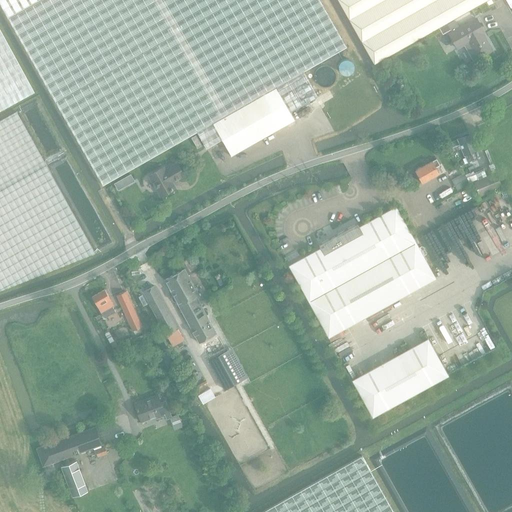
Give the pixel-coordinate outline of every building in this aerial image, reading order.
[(0,0),(0,3),(103,184),(196,131),(303,71),(346,47),(319,0),(0,0)] [(337,0),(374,64),(438,28),(446,23),(487,0),(337,0)] [(476,18),(449,33),(457,48),(464,44),(468,52),(473,49),(478,57),(492,49),(480,29),(482,28),(476,18)] [(446,23),(438,28),(442,34),(450,30),(446,23)] [(0,110),(34,92),(0,29),(0,110)] [(303,71),(196,131),(206,148),(221,139),(231,156),(294,120),(290,112),(317,96),(303,71)] [(0,290),(95,253),(47,167),(16,111),(0,120),(0,290)] [(457,139),(448,142),(450,148),(459,145),(464,155),(467,162),(468,162),(473,160),(474,159),(471,152),(472,152),(477,149),(473,140),(470,133),(468,134),(466,133),(464,134),(463,136),(460,137),(456,138),(457,139)] [(195,135),(191,138),(197,148),(202,145),(196,135),(195,135)] [(435,167),(439,165),(436,159),(415,170),(422,182),(439,173),(435,167)] [(163,167),(149,175),(160,195),(164,193),(167,194),(170,192),(171,190),(174,188),(171,182),(183,175),(177,163),(165,170),(163,167)] [(473,181),(474,184),(478,196),(501,187),(495,172),(473,181)] [(457,191),(468,184),(469,184),(463,174),(451,180),(457,191)] [(357,223),(318,244),(320,248),(289,265),(328,336),(435,278),(395,206),(359,226),(357,223)] [(198,342),(215,333),(198,302),(201,300),(183,269),(164,279),(172,295),(171,297),(173,302),(176,301),(198,342)] [(172,346),(183,340),(153,285),(142,292),(143,294),(148,303),(172,346)] [(115,312),(112,306),(113,305),(104,289),(91,297),(101,313),(104,318),(115,312)] [(118,296),(133,330),(142,327),(126,292),(118,296)] [(143,294),(138,297),(143,305),(148,303),(143,294)] [(427,339),(400,354),(352,380),(372,416),(447,375),(427,339)] [(227,350),(208,361),(224,389),(231,386),(243,379),(228,351),(227,350)] [(157,395),(134,403),(140,419),(141,422),(156,416),(157,419),(165,416),(166,419),(170,418),(172,417),(171,416),(165,400),(160,402),(157,395)] [(101,445),(95,427),(36,448),(42,466),(92,448),(95,450),(97,457),(106,453),(104,447),(102,446),(101,447),(100,445),(101,445)] [(393,511),(361,455),(259,511),(393,511)] [(71,496),(86,491),(75,461),(61,467),(71,496)]
